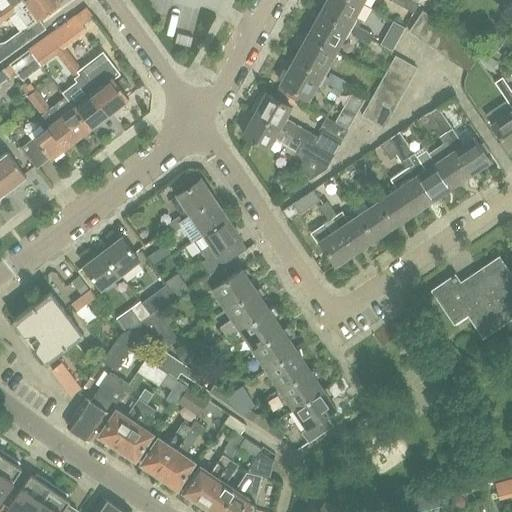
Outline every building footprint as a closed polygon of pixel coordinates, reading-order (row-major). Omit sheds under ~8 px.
[(13,4),(19,0),(9,0),(12,2),(0,10),(0,12),(1,14),(5,11),(9,16),(17,10),(13,4)] [(0,60),(47,27),(40,19),(61,3),(58,0),(19,0),(13,4),(17,10),(28,24),(6,41),(0,42),(0,60)] [(362,0),(326,0),(322,9),(349,25),(354,27),(352,31),(369,41),(371,37),(373,33),(358,25),(360,22),(358,18),(354,16),(362,0)] [(409,0),(406,7),(412,10),(417,0),(409,0)] [(439,0),(431,13),(441,19),(450,6),(441,0),(439,0)] [(335,50),(349,25),(322,9),(308,34),(335,50)] [(0,22),(9,16),(5,11),(1,14),(0,12),(0,22)] [(423,11),(409,31),(419,38),(433,17),(427,14),(423,11)] [(49,33),(60,48),(64,45),(79,33),(86,28),(76,14),(69,19),(49,33)] [(433,17),(419,38),(429,44),(443,24),(433,17)] [(405,27),(395,21),(382,42),(392,48),(405,27)] [(443,24),(429,44),(439,51),(452,30),(443,24)] [(452,30),(439,51),(449,57),(462,37),(452,30)] [(178,33),(175,43),(191,47),(193,37),(178,33)] [(322,73),(335,50),(308,34),(295,58),(322,73)] [(462,37),(449,57),(458,64),(472,43),(462,37)] [(472,43),(458,64),(468,70),(481,49),(472,43)] [(29,48),(10,62),(22,79),(42,64),(29,48)] [(484,66),(490,57),(483,52),(479,58),(484,66)] [(79,73),(75,76),(80,82),(83,85),(86,82),(110,113),(130,98),(124,90),(117,81),(115,78),(121,73),(108,55),(85,73),(80,67),(76,70),(79,73)] [(395,56),(390,65),(411,78),(417,68),(396,56),(395,56)] [(327,76),(322,73),(295,58),(281,82),(308,98),(316,85),(320,87),(324,80),(341,90),(347,81),(329,71),(327,76)] [(71,62),(67,64),(75,76),(79,73),(76,70),(80,67),(74,59),(71,62)] [(390,65),(384,76),(406,88),(411,78),(390,65)] [(0,82),(11,75),(5,66),(0,68),(0,82)] [(384,76),(378,87),(400,98),(406,88),(384,76)] [(511,90),(504,79),(497,84),(511,106),(511,90)] [(90,128),(110,113),(86,82),(83,85),(80,82),(65,94),(66,95),(74,107),(90,128)] [(378,87),(373,97),(384,103),(394,108),(400,98),(378,87)] [(38,99),(42,96),(35,88),(28,94),(37,105),(41,102),(38,99)] [(352,90),(349,97),(361,104),(365,97),(352,90)] [(319,134),(284,116),(290,106),(266,92),(255,112),(287,130),(285,134),(292,138),(297,130),(305,134),(303,138),(312,144),(333,155),(341,139),(322,128),(319,134)] [(90,128),(74,107),(66,95),(43,112),(44,114),(48,111),(71,142),(90,128)] [(43,112),(50,106),(42,96),(38,99),(41,102),(37,105),(43,112)] [(370,101),(363,115),(373,121),(384,103),(373,97),(370,101)] [(384,103),(373,121),(384,127),(394,108),(384,103)] [(434,128),(435,129),(439,135),(447,130),(452,137),(448,140),(470,173),(490,160),(474,136),(463,143),(438,105),(429,111),(438,125),(434,128)] [(508,147),(511,144),(511,109),(492,123),(508,147)] [(51,157),(71,142),(48,111),(44,114),(43,112),(38,116),(47,128),(35,136),(51,157)] [(429,133),(435,129),(434,128),(438,125),(429,111),(419,118),(429,133)] [(273,136),(297,149),(303,138),(305,134),(297,130),(292,138),(285,134),(287,130),(255,112),(243,133),(267,147),(273,136)] [(347,129),(326,117),(321,126),(342,137),(347,129)] [(444,142),(429,152),(451,186),(470,173),(448,140),(452,137),(447,130),(439,135),(440,135),(439,135),(444,142)] [(401,131),(391,137),(400,151),(396,154),(396,155),(401,161),(409,155),(414,163),(410,165),(432,199),(451,186),(429,152),(419,159),(414,151),(401,131)] [(391,137),(381,144),(391,159),(396,155),(396,154),(400,151),(391,137)] [(303,160),(300,164),(310,178),(326,168),(333,155),(312,144),(304,159),(303,160)] [(0,156),(0,177),(9,190),(26,176),(7,151),(0,156)] [(391,179),(397,188),(413,212),(432,199),(410,165),(414,163),(409,155),(401,161),(406,169),(391,179)] [(362,187),(370,181),(365,174),(357,180),(362,187)] [(0,196),(9,190),(0,177),(0,196)] [(190,213),(214,197),(201,178),(178,194),(190,213)] [(371,191),(375,188),(370,181),(362,187),(367,195),(363,198),(368,207),(358,214),(374,237),(394,225),(378,201),(371,191)] [(397,188),(387,195),(381,186),(376,189),(375,188),(371,191),(378,201),(394,225),(413,212),(397,188)] [(321,199),(314,189),(293,203),(300,213),(321,199)] [(194,239),(227,216),(214,197),(190,213),(181,220),(194,239)] [(324,212),(332,207),(327,200),(319,205),(324,212)] [(355,250),(339,226),(333,217),(337,214),(332,207),(324,212),(329,219),(323,222),(330,232),(320,240),(336,264),(355,250)] [(355,250),(374,237),(358,214),(339,226),(355,250)] [(171,221),(177,229),(184,224),(181,220),(179,216),(171,221)] [(238,253),(231,243),(241,236),(227,216),(194,239),(207,258),(202,261),(210,272),(220,266),(238,253)] [(169,234),(177,229),(171,221),(164,226),(169,234)] [(104,251),(121,273),(140,258),(122,236),(104,251)] [(102,287),(121,273),(104,251),(85,265),(102,287)] [(455,275),(433,290),(454,322),(469,312),(474,319),(473,320),(483,335),(501,324),(500,322),(511,314),(511,278),(508,273),(509,272),(499,257),(481,269),(483,271),(462,286),(455,275)] [(255,288),(242,267),(227,277),(220,266),(210,272),(211,274),(199,281),(206,292),(212,288),(225,308),(255,288)] [(89,288),(80,275),(73,281),(82,293),(89,288)] [(151,313),(158,308),(178,295),(169,283),(142,301),(151,313)] [(226,337),(238,328),(269,308),(255,288),(225,308),(231,318),(219,326),(226,337)] [(50,291),(14,319),(47,362),(83,334),(50,291)] [(78,313),(97,298),(91,291),(72,306),(78,313)] [(151,313),(142,301),(141,300),(132,306),(141,320),(151,313)] [(151,313),(141,320),(118,336),(102,360),(118,371),(141,337),(147,342),(153,334),(164,350),(180,339),(179,337),(158,308),(151,313)] [(252,348),(282,328),(269,308),(238,328),(252,348)] [(266,368),(296,348),(282,328),(252,348),(266,368)] [(183,362),(185,363),(186,363),(196,356),(190,345),(187,341),(175,349),(179,355),(183,362)] [(279,388),(309,368),(296,348),(266,368),(279,388)] [(468,372),(472,370),(457,348),(453,350),(448,353),(463,375),(468,372)] [(181,371),(186,364),(172,355),(167,362),(181,371)] [(146,359),(138,371),(159,384),(167,373),(146,359)] [(62,362),(52,369),(71,395),(81,388),(62,362)] [(186,364),(181,371),(195,381),(200,373),(186,364)] [(293,409),(323,388),(309,368),(279,388),(293,409)] [(172,388),(177,379),(168,372),(162,381),(172,388)] [(109,414),(130,383),(114,373),(103,390),(100,387),(91,400),(86,397),(68,424),(90,439),(107,413),(109,414)] [(224,400),(229,393),(215,384),(210,391),(224,400)] [(198,415),(203,409),(209,399),(188,386),(178,402),(198,415)] [(145,388),(139,398),(146,403),(153,393),(145,388)] [(307,429),(302,432),(308,442),(333,425),(327,415),(337,408),(323,388),(293,409),(307,429)] [(229,393),(224,400),(238,409),(243,402),(229,393)] [(117,446),(146,403),(139,398),(127,416),(117,410),(100,434),(102,436),(102,438),(107,441),(109,441),(117,446)] [(209,399),(203,409),(216,417),(222,408),(209,399)] [(146,403),(117,446),(126,452),(126,455),(131,457),(133,457),(136,458),(152,433),(142,427),(154,409),(146,403)] [(268,429),(273,422),(258,412),(253,420),(268,429)] [(244,422),(231,414),(226,422),(238,431),(244,422)] [(184,454),(196,436),(203,425),(196,419),(191,427),(159,474),(168,480),(168,483),(172,486),(175,485),(177,486),(194,462),(184,454)] [(159,474),(191,427),(183,421),(168,444),(159,438),(142,462),(143,464),(144,466),(149,469),(151,469),(159,474)] [(244,422),(238,431),(243,434),(249,425),(244,422)] [(273,422),(268,429),(281,438),(286,431),(273,422)] [(244,437),(236,431),(225,447),(223,452),(231,458),(244,437)] [(257,444),(245,437),(240,445),(251,453),(257,444)] [(255,502),(262,476),(270,478),(276,455),(263,446),(248,470),(235,488),(219,511),(253,511),(256,503),(255,502)] [(4,451),(0,457),(0,500),(22,467),(18,465),(20,461),(4,451)] [(202,503),(231,459),(223,453),(211,472),(201,466),(184,491),(202,503)] [(226,483),(239,464),(231,459),(202,503),(214,511),(219,511),(235,488),(226,483)] [(16,511),(33,511),(52,483),(37,473),(35,476),(31,473),(9,507),(16,511)] [(495,486),(498,499),(511,495),(511,491),(509,482),(495,486)] [(61,511),(70,499),(66,497),(68,493),(52,483),(33,511),(61,511)] [(429,494),(425,494),(425,495),(428,505),(429,509),(442,506),(442,504),(439,492),(429,494)] [(116,511),(119,509),(103,498),(93,511),(116,511)] [(342,511),(325,501),(319,510),(314,507),(310,511),(342,511)]
